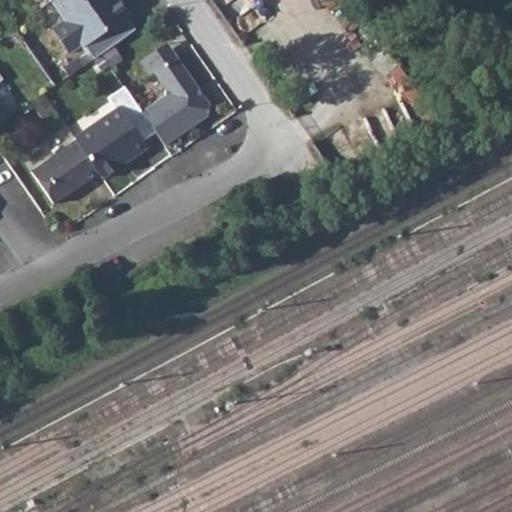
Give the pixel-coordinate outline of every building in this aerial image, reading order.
[(56,0),(53,2),(50,4),(62,21),(50,29),(67,54),(79,45),(91,60),(99,54),(111,46),(133,31),(123,18),(126,16),(114,0),(56,0)] [(165,43),(138,62),(147,74),(151,71),(173,56),(165,43)] [(120,58),(111,46),(99,54),(108,67),(120,58)] [(207,105),(173,56),(151,71),(164,89),(163,97),(140,112),(164,145),(206,117),(207,105)] [(0,98),(0,122),(11,115),(0,98)] [(117,107),(89,125),(91,128),(75,140),(98,172),(101,177),(145,146),(117,107)] [(72,137),(75,140),(91,128),(89,125),(72,137)] [(98,172),(75,140),(29,172),(51,203),(98,172)]
